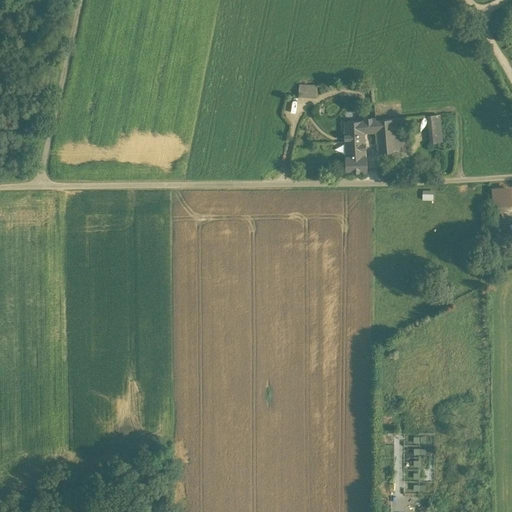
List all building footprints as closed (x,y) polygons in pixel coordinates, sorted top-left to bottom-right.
[(300,83),(300,96),(317,96),(318,83),(300,83)] [(445,118),(433,118),(434,128),(445,127),(445,118)] [(395,119),(377,121),(377,130),(379,152),(397,151),(396,143),(395,119)] [(403,119),(395,119),(396,143),(405,143),(404,129),(403,119)] [(413,119),(403,119),(404,129),(414,128),(414,125),(413,119)] [(377,121),(364,123),(364,131),(377,130),(377,121)] [(363,123),(343,125),(345,156),(365,155),(364,131),(364,123),(363,123)] [(365,155),(345,156),(345,171),(367,170),(366,155),(365,155)] [(511,186),(493,187),(493,204),(511,203),(511,186)] [(394,199),(405,200),(406,190),(394,189),(394,199)] [(414,454),(426,453),(426,436),(413,436),(414,454)]
